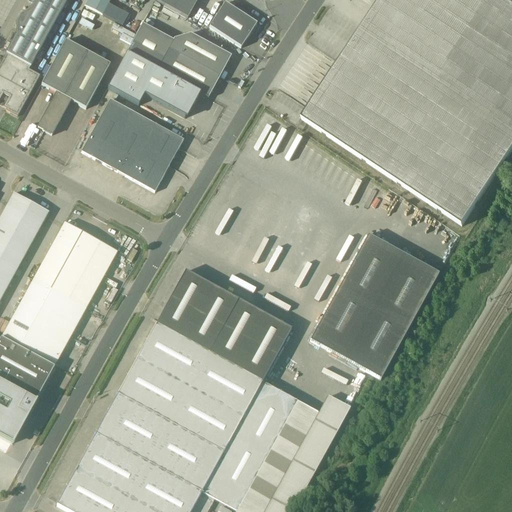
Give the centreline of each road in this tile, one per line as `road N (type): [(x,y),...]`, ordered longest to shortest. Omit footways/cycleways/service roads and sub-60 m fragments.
road 1 (unclassified): [(13,511),(168,239)]
road 2 (unclassified): [(168,239),(320,0)]
road 3 (unknown): [(305,320),(348,252),(353,221),(322,195),(225,149)]
road 4 (unknown): [(243,511),(299,402),(305,320)]
road 5 (unclassified): [(168,239),(0,149)]
road 6 (unknown): [(305,320),(168,239)]
